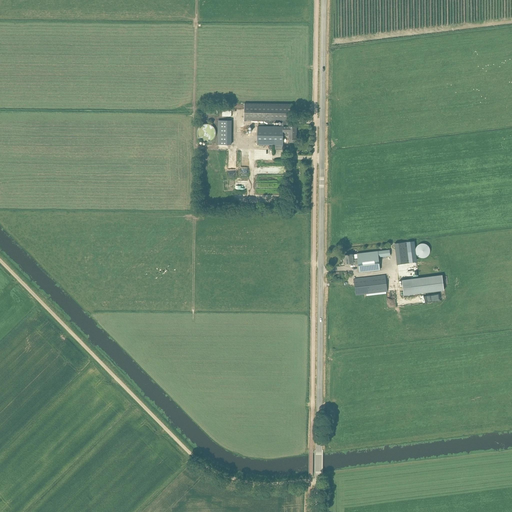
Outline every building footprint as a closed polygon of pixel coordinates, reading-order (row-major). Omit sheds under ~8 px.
[(257,145),(278,145),(283,145),(283,134),(289,134),(289,139),(290,139),(295,139),(296,139),(296,133),(297,133),(297,131),(296,130),(296,125),(291,125),(291,121),(292,121),(292,104),(244,104),(244,120),(283,121),(282,127),(258,127),(257,145)] [(230,121),(220,121),(219,145),(230,145),(230,121)] [(216,134),(216,132),(215,131),(215,130),(214,129),(212,127),(211,127),(210,126),(208,126),(207,126),(205,127),(203,127),(202,129),(201,130),(200,131),(200,133),(200,134),(200,136),(200,137),(201,138),(202,140),(203,141),(205,142),(206,142),(207,142),(209,142),(211,142),(212,141),(214,140),(215,138),(215,137),(216,136),(216,134)] [(416,248),(415,251),(416,253),(417,255),(418,257),(420,258),(423,258),(425,258),(427,257),(428,255),(430,253),(430,251),(430,248),(428,246),(427,245),(425,244),(423,243),(420,244),(418,245),(417,246),(416,248)] [(349,255),(344,255),(345,264),(353,263),(353,260),(358,259),(359,272),(364,272),(380,270),(378,257),(390,256),(389,250),(378,251),(357,254),(352,254),(349,255)] [(441,274),(402,279),(404,295),(443,290),(443,289),(441,274)] [(356,295),(361,295),(387,292),(385,275),(354,279),(356,295)]
